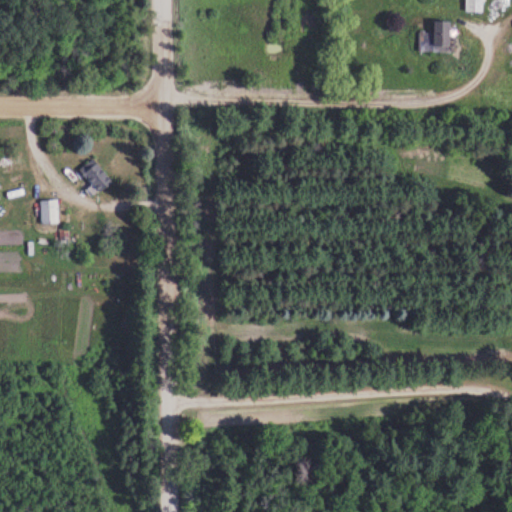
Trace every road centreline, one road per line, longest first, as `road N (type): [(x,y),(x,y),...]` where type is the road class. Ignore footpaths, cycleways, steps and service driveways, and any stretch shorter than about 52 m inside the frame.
road 1 (residential): [(168,511),(159,0)]
road 2 (residential): [(0,103),(162,103)]
